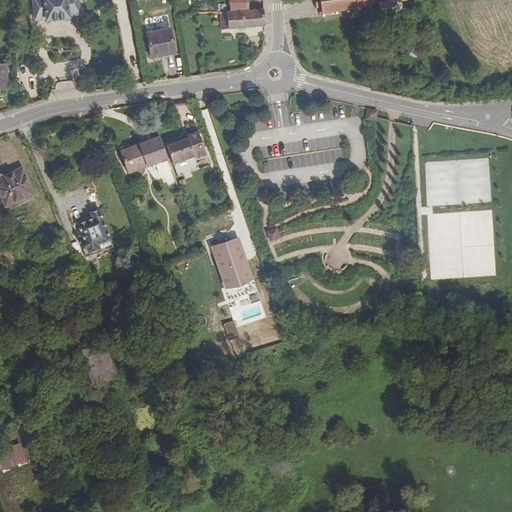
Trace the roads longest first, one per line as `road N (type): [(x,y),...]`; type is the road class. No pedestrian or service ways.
road 1 (tertiary): [(0,128),(79,105),(262,79)]
road 2 (residential): [(471,121),(289,79)]
road 3 (unknown): [(203,88),(253,256)]
road 4 (unknown): [(24,119),(83,257)]
